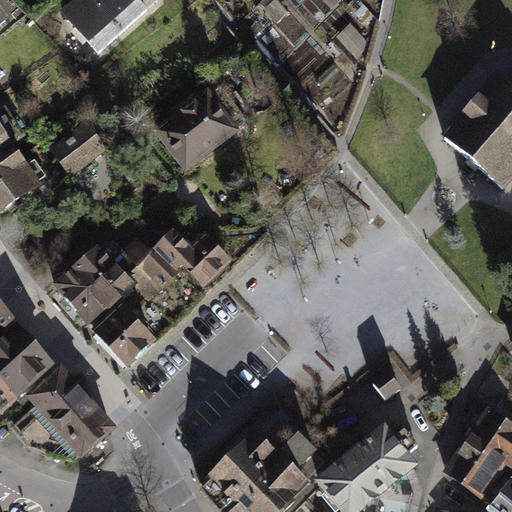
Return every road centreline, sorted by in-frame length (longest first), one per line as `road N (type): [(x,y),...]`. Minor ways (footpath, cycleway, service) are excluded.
road 1 (residential): [(142,435),(0,272)]
road 2 (unknown): [(161,464),(337,340)]
